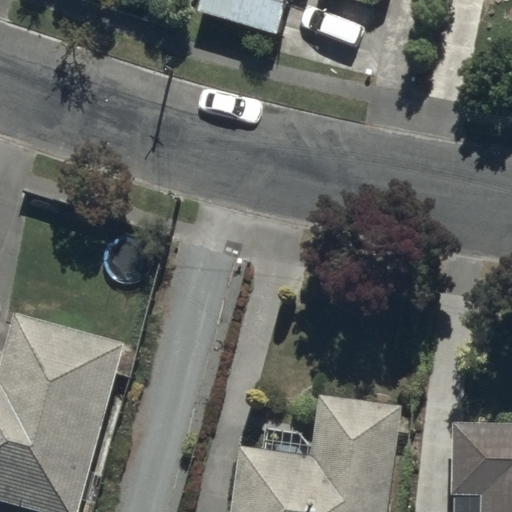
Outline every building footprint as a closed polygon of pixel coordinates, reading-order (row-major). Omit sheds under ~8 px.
[(98,0),(167,20),(172,0),(98,0)] [(204,0),(201,9),(277,31),(286,0),(204,0)] [(0,500),(44,511),(84,511),(130,340),(23,312),(6,372),(0,370),(0,500)] [(237,511),(391,511),(406,400),(327,389),(319,450),(247,440),(237,511)] [(511,511),(511,416),(457,416),(455,511),(511,511)]
